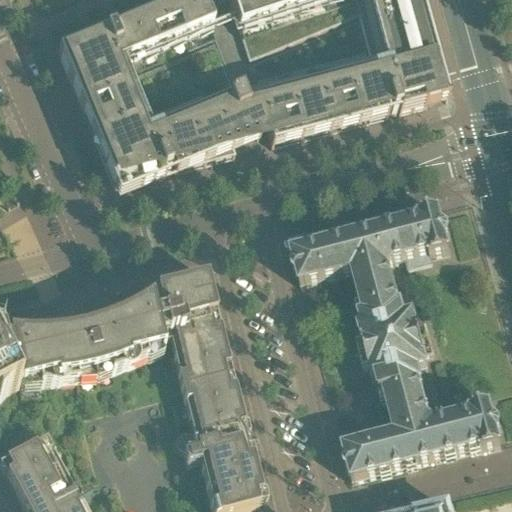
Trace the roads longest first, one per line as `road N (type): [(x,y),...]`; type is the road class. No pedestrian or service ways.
road 1 (residential): [(341,511),(261,209)]
road 2 (residential): [(209,222),(288,511)]
road 3 (residential): [(261,209),(495,145)]
road 4 (residential): [(90,252),(0,45)]
road 5 (tertiary): [(495,145),(456,0)]
road 6 (residential): [(90,252),(209,222)]
